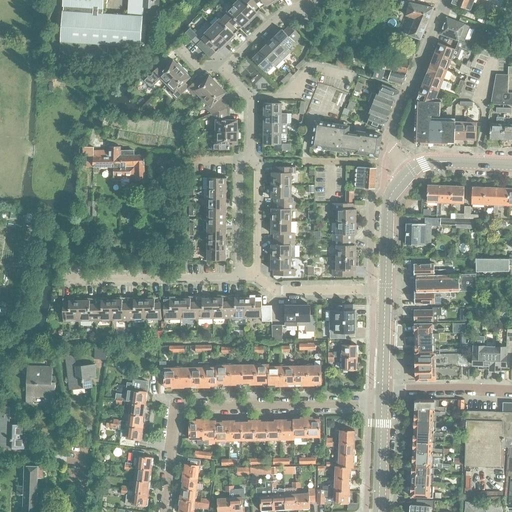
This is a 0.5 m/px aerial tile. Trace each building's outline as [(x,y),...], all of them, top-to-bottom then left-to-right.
[(103,13),(104,0),(63,0),(63,6),(64,6),(64,10),(63,10),(60,57),(108,60),(109,45),(141,47),(143,20),(145,20),(157,21),(157,16),(158,16),(159,0),(128,0),(127,14),(103,13)] [(238,0),(235,4),(251,21),(256,16),(254,15),(261,8),(254,0),(238,0)] [(254,0),(261,8),(269,3),(270,5),(275,2),(274,0),(254,0)] [(434,7),(402,0),(400,6),(408,9),(406,15),(411,16),(404,32),(409,34),(417,37),(421,39),(434,7)] [(473,2),(474,0),(453,0),(453,2),(465,7),(465,9),(474,13),(478,4),(473,2)] [(225,16),(239,30),(245,23),(247,25),(251,21),(235,4),(228,11),(229,12),(225,16)] [(485,26),(500,32),(504,20),(489,14),(485,26)] [(213,26),(229,43),(234,38),(232,37),(239,30),(225,16),(221,20),(220,18),(213,26)] [(440,33),(459,40),(464,42),(469,30),(463,28),(465,24),(447,17),(440,33)] [(275,36),(287,49),(295,41),(294,41),(300,36),(290,25),(284,31),(282,29),(275,36)] [(225,47),(229,43),(213,26),(205,33),(206,34),(202,38),(216,52),(223,45),(225,47)] [(491,30),(489,36),(496,38),(498,32),(491,30)] [(268,44),(280,56),(287,49),(275,36),(268,44)] [(464,42),(459,40),(455,49),(439,43),(435,53),(451,59),(457,62),(462,49),(468,51),(470,44),(464,42)] [(272,63),(280,56),(268,44),(260,51),(272,63)] [(275,65),(272,63),(260,51),(253,58),(267,73),(275,65)] [(431,63),(447,69),(451,59),(435,53),(432,62),(431,62),(431,63)] [(392,70),(391,70),(402,71),(403,71),(403,72),(405,72),(406,72),(407,72),(410,62),(388,58),(380,56),(377,67),(385,68),(392,70)] [(338,58),(336,66),(347,68),(349,60),(338,58)] [(161,78),(167,83),(183,67),(183,66),(182,66),(178,62),(177,63),(174,60),(166,67),(162,63),(144,80),(150,86),(153,86),(161,78)] [(427,73),(443,79),(447,69),(431,63),(427,73)] [(470,67),(466,65),(466,66),(462,65),(459,71),(468,74),(470,67)] [(176,99),(187,89),(183,84),(190,77),(187,73),(188,72),(184,68),(183,67),(167,83),(172,89),(169,92),(176,99)] [(382,80),(385,68),(377,67),(374,77),(382,80)] [(403,84),(407,72),(406,72),(405,72),(403,72),(403,71),(402,71),(391,70),(388,80),(403,84)] [(427,74),(423,83),(440,89),(443,79),(427,73),(427,74)] [(198,78),(187,89),(194,96),(197,93),(203,98),(219,82),(218,81),(214,77),(213,78),(210,75),(202,82),(198,78)] [(212,114),(227,108),(219,99),(226,92),(223,88),(224,87),(220,83),(219,82),(203,98),(208,104),(205,107),(212,114)] [(435,102),(440,89),(423,83),(416,101),(435,102)] [(377,94),(396,101),(399,91),(383,85),(379,94),(377,93),(377,94)] [(490,104),(511,104),(511,93),(507,92),(508,87),(493,87),(490,104)] [(373,103),(390,110),(393,101),(395,102),(396,101),(377,94),(373,103)] [(454,146),(454,139),(454,122),(454,121),(431,120),(432,115),(440,116),(441,102),(435,102),(416,101),(414,144),(454,146)] [(264,113),(282,113),(282,102),(264,102),(264,113)] [(388,120),(388,119),(386,119),(390,110),(373,103),(369,113),(388,120)] [(216,131),(239,132),(239,131),(239,125),(238,125),(238,120),(227,120),(227,108),(212,114),(212,124),(216,124),(216,131)] [(93,122),(102,125),(106,115),(104,114),(104,113),(100,111),(99,113),(98,112),(95,119),(94,119),(93,122)] [(388,119),(388,120),(369,113),(366,112),(362,121),(367,123),(384,130),(388,119)] [(288,123),(288,113),(282,113),(264,113),(264,123),(288,123)] [(490,138),(502,138),(503,124),(504,124),(504,117),(497,117),(496,124),(491,123),(490,138)] [(349,126),(343,125),(316,121),(312,146),(345,151),(345,150),(356,151),(356,152),(378,156),(381,135),(359,131),(359,133),(348,131),(349,126)] [(454,139),(465,140),(466,122),(454,122),(454,139)] [(477,123),(466,122),(465,140),(476,140),(477,123)] [(282,133),(282,134),(287,134),(288,123),(264,123),(264,133),(282,133)] [(511,124),(504,124),(503,124),(502,138),(511,138),(511,124)] [(239,133),(239,132),(216,131),(216,139),(212,139),(212,149),(227,150),(227,144),(237,144),(238,138),(239,138),(239,133)] [(281,144),(281,143),(282,134),(282,133),(264,133),(264,144),(275,144),(281,144)] [(145,180),(144,154),(134,155),(134,150),(121,150),(121,146),(109,146),(109,150),(94,150),(94,147),(87,147),(83,147),(83,167),(114,166),(114,175),(123,175),(123,180),(145,180)] [(270,177),(270,185),(292,185),(292,173),(296,173),(296,167),(275,166),(275,172),(272,172),(272,177),(270,177)] [(377,168),(376,168),(358,166),(356,187),(375,188),(377,168)] [(203,188),(204,188),(226,188),(227,177),(203,177),(203,188)] [(274,197),(274,203),(295,203),(295,197),(292,197),(292,185),(270,185),(270,193),(272,193),(272,197),(274,197)] [(442,211),(442,203),(439,203),(440,185),(428,185),(427,202),(437,203),(437,211),(442,211)] [(452,203),(452,186),(440,185),(439,203),(442,203),(452,203)] [(452,186),(452,203),(464,204),(465,186),(452,186)] [(485,187),(472,187),(472,204),(485,204),(485,187)] [(498,205),(497,205),(498,188),(485,187),(485,204),(494,205),(494,213),(498,213),(498,205)] [(204,188),(204,198),(208,198),(226,198),(226,188),(204,188)] [(509,205),(509,188),(498,188),(497,205),(498,205),(509,205)] [(226,198),(208,198),(208,208),(226,209),(226,198)] [(269,221),(291,221),(291,209),(295,209),(295,203),(274,203),(274,208),(272,208),(272,213),(269,213),(269,221)] [(337,209),(337,221),(359,221),(359,213),(357,213),(357,209),(354,209),(354,203),(333,203),(333,209),(337,209)] [(479,219),(479,215),(471,214),(471,206),(465,206),(464,214),(464,218),(479,219)] [(208,219),(226,219),(226,209),(208,208),(208,219)] [(202,229),(226,229),(226,219),(208,219),(202,219),(202,229)] [(456,226),(456,227),(476,228),(477,220),(457,219),(456,226)] [(274,239),(295,239),(295,233),(291,233),(291,221),(269,221),(269,229),(272,229),(272,233),(274,233),(274,239)] [(359,230),(359,221),(337,221),(337,233),(333,233),(333,239),(354,239),(354,234),(357,234),(357,229),(359,230)] [(407,224),(406,245),(425,245),(426,225),(407,224)] [(208,239),(226,239),(226,229),(202,229),(202,239),(208,239)] [(208,249),(226,249),(226,239),(208,239),(208,249)] [(295,239),(274,239),(274,244),(272,244),(272,249),(269,249),(269,257),(291,257),(291,245),(295,245),(295,239)] [(337,245),(337,257),(359,257),(359,249),(356,249),(356,245),(354,245),(354,239),(333,239),(333,245),(337,245)] [(226,249),(208,249),(207,260),(226,260),(226,249)] [(291,257),(269,257),(269,265),(271,265),(271,269),(274,269),(274,275),(295,275),(295,269),(291,269),(291,257)] [(359,257),(337,257),(337,269),(333,269),(333,276),(354,276),(354,270),(356,270),(356,266),(359,266),(359,257)] [(490,271),(490,258),(476,258),(476,271),(490,271)] [(499,271),(499,258),(490,258),(490,271),(499,271)] [(511,265),(511,259),(509,259),(509,258),(499,258),(499,271),(509,271),(509,265),(511,265)] [(415,264),(415,275),(454,275),(454,274),(454,269),(441,270),(435,270),(435,263),(415,264)] [(476,274),(454,274),(454,275),(415,275),(415,292),(450,291),(476,291),(476,274)] [(450,297),(450,291),(415,292),(415,305),(436,304),(435,297),(450,297)] [(250,297),(245,297),(246,317),(262,317),(262,321),(272,321),(272,305),(262,305),(262,294),(250,294),(250,297)] [(181,298),(181,319),(197,318),(197,295),(186,296),(186,298),(181,298)] [(208,295),(197,295),(197,318),(213,318),(213,298),(208,298),(208,295)] [(218,297),(213,298),(213,318),(230,318),(229,295),(218,295),(218,297)] [(240,295),(229,295),(230,318),(246,317),(245,297),(240,297),(240,295)] [(144,299),(145,319),(161,319),(161,296),(149,296),(149,299),(144,299)] [(164,319),(181,319),(181,298),(176,298),(176,296),(164,296),(164,319)] [(80,300),(80,321),(96,320),(96,297),(85,298),(85,300),(80,300)] [(107,297),(96,297),(96,320),(112,320),(112,299),(107,300),(107,297)] [(117,299),(112,299),(112,320),(129,320),(128,297),(117,297),(117,299)] [(128,297),(129,320),(145,319),(144,299),(139,299),(139,297),(128,297)] [(64,321),(80,321),(80,300),(75,300),(75,298),(63,298),(64,321)] [(330,310),(330,321),(357,321),(357,315),(355,315),(355,310),(353,310),(353,305),(337,304),(337,310),(330,310)] [(285,325),(300,325),(300,305),(286,305),(285,325)] [(300,305),(300,325),(306,325),(306,331),(315,331),(315,315),(310,315),(310,305),(300,305)] [(432,308),(433,310),(415,310),(415,322),(433,322),(438,321),(438,315),(442,315),(442,307),(432,308)] [(357,321),(330,321),(330,338),(346,338),(346,332),(355,332),(355,327),(357,327),(357,321)] [(465,333),(465,332),(465,323),(449,323),(449,333),(465,333)] [(423,333),(444,333),(444,328),(435,329),(435,324),(415,324),(415,325),(414,326),(414,329),(415,330),(415,334),(418,333),(419,334),(423,334),(423,333)] [(282,325),(272,325),(272,341),(282,341),(282,325)] [(496,347),(496,348),(495,370),(500,370),(501,366),(511,367),(511,348),(511,329),(507,329),(506,347),(496,347)] [(444,333),(423,333),(423,334),(419,334),(418,333),(415,334),(415,338),(414,338),(414,342),(416,343),(416,344),(440,344),(439,337),(447,337),(447,333),(444,333)] [(483,369),(484,346),(474,346),(475,341),(468,341),(468,355),(473,355),(473,365),(478,365),(477,369),(483,369)] [(416,350),(416,354),(461,353),(461,349),(440,349),(440,344),(416,344),(416,345),(414,346),(414,349),(416,350)] [(109,346),(110,354),(118,353),(117,345),(109,346)] [(328,357),(334,357),(343,357),(357,357),(357,352),(357,346),(358,346),(358,345),(351,345),(343,345),(343,352),(333,352),(333,353),(328,352),(328,357)] [(483,369),(490,369),(490,370),(495,370),(496,348),(496,347),(484,346),(483,369)] [(97,359),(106,359),(106,347),(97,347),(97,359)] [(416,367),(461,366),(468,366),(467,353),(461,353),(416,354),(416,367)] [(66,355),(69,380),(71,380),(72,389),(92,387),(91,378),(96,377),(95,364),(76,366),(75,354),(66,355)] [(357,362),(357,357),(343,357),(343,369),(344,369),(344,372),(348,372),(348,369),(357,369),(357,362)] [(217,386),(217,384),(217,368),(210,368),(210,362),(198,362),(198,369),(191,369),(191,387),(198,386),(198,388),(210,388),(210,386),(217,386)] [(269,367),(269,365),(243,366),(243,383),(250,383),(250,385),(262,384),(262,383),(269,383),(269,367)] [(55,404),(56,376),(52,376),(53,367),(27,366),(26,403),(33,404),(33,396),(45,397),(45,404),(55,404)] [(217,366),(217,368),(217,384),(224,384),(224,385),(236,385),(236,383),(243,383),(243,366),(217,366)] [(295,366),(269,367),(269,383),(269,385),(276,384),(276,386),(288,386),(288,384),(295,384),(295,366)] [(295,366),(295,384),(302,384),(302,385),(314,385),(314,384),(322,383),(321,366),(295,366)] [(462,379),(461,366),(416,367),(416,380),(462,379)] [(191,387),(191,369),(165,369),(165,387),(172,387),(172,389),(184,388),(184,387),(191,387)] [(125,401),(146,404),(147,400),(146,400),(147,394),(148,394),(148,393),(140,392),(141,386),(141,384),(127,382),(125,394),(116,393),(115,399),(116,400),(122,400),(125,401)] [(415,400),(415,410),(422,411),(422,412),(428,412),(428,410),(434,410),(434,411),(445,412),(445,407),(434,406),(434,400),(415,400)] [(130,414),(130,415),(144,417),(145,410),(146,404),(125,401),(124,405),(123,407),(123,413),(130,414)] [(502,447),(511,447),(511,402),(503,402),(502,412),(467,411),(465,466),(501,467),(502,447)] [(30,449),(30,435),(26,435),(26,425),(10,424),(11,406),(1,406),(0,436),(0,447),(28,449),(27,457),(40,458),(40,450),(30,449)] [(444,416),(445,412),(434,411),(434,410),(428,410),(428,412),(422,412),(422,411),(415,410),(414,421),(433,421),(434,415),(444,416)] [(144,417),(130,415),(129,421),(113,419),(113,423),(111,423),(111,425),(143,429),(144,424),(143,424),(144,417),(145,417),(144,417)] [(294,419),(294,421),(294,439),(295,439),(295,444),(307,444),(307,442),(314,442),(314,436),(320,436),(320,418),(313,419),(313,417),(301,417),(301,419),(294,419)] [(216,423),(216,421),(209,421),(209,420),(197,420),(197,422),(190,422),(190,440),(197,439),(197,444),(203,444),(203,439),(216,439),(216,423)] [(294,421),(287,421),(287,420),(281,420),(275,420),(275,422),(268,422),(268,440),(294,439),(294,421)] [(223,423),(216,423),(216,439),(216,441),(243,440),(242,423),(235,423),(235,421),(223,421),(223,423)] [(249,422),(242,423),(243,440),(268,440),(268,422),(261,422),(261,421),(255,421),(249,421),(249,422)] [(433,432),(444,432),(444,428),(433,427),(433,421),(414,421),(414,431),(421,431),(421,432),(427,433),(427,431),(433,431),(433,432)] [(142,434),(143,429),(111,425),(110,428),(122,429),(120,438),(127,438),(126,439),(142,441),(142,440),(141,440),(142,434)] [(340,429),(340,442),(355,442),(355,437),(354,437),(355,431),(355,430),(340,429)] [(443,437),(444,432),(433,432),(433,431),(427,431),(427,433),(421,432),(421,431),(414,431),(413,441),(433,442),(433,436),(443,437)] [(355,442),(340,442),(332,442),(326,441),(326,446),(340,447),(339,454),(354,454),(354,447),(355,442)] [(431,453),(443,453),(449,454),(450,449),(432,448),(433,442),(413,441),(413,452),(420,452),(420,453),(426,453),(426,451),(432,452),(431,453)] [(442,457),(443,453),(431,453),(432,452),(426,451),(426,453),(420,453),(420,452),(413,452),(412,462),(431,463),(432,457),(442,457)] [(339,466),(351,466),(354,466),(354,461),(353,461),(354,454),(354,455),(354,454),(339,454),(339,466)] [(137,469),(152,471),(152,465),(153,459),(153,458),(139,457),(138,462),(131,461),(131,465),(125,464),(125,467),(131,468),(137,469)] [(412,472),(412,474),(431,475),(431,468),(446,468),(446,464),(431,463),(412,462),(412,467),(410,468),(410,471),(412,472)] [(184,471),(183,476),(198,478),(199,466),(185,464),(185,465),(184,471)] [(351,466),(339,466),(336,465),(335,477),(350,478),(350,477),(350,471),(351,466)] [(22,511),(36,511),(37,478),(42,478),(42,467),(37,467),(24,466),(23,487),(17,486),(17,495),(23,496),(22,511)] [(150,482),(151,475),(152,471),(137,469),(136,480),(150,482)] [(412,480),(411,485),(430,486),(431,475),(412,474),(412,475),(410,475),(410,479),(412,480)] [(183,481),(182,488),(197,490),(198,478),(183,476),(183,481)] [(335,490),(350,491),(350,485),(349,485),(350,478),(350,477),(350,478),(335,477),(335,485),(329,485),(323,485),(323,490),(329,490),(335,490)] [(150,482),(136,480),(134,492),(149,494),(150,489),(149,489),(150,482)] [(274,509),(272,481),(266,481),(267,487),(260,488),(261,496),(262,510),(269,509),(269,510),(274,509)] [(279,508),(286,508),(285,488),(284,488),(284,489),(279,488),(278,489),(277,488),(276,481),(272,481),(274,509),(279,509),(279,508)] [(284,488),(285,488),(286,508),(286,509),(286,508),(293,508),(298,508),(297,493),(296,488),(296,482),(292,482),(292,487),(284,488)] [(230,498),(231,511),(236,511),(243,511),(244,511),(243,497),(242,497),(242,490),(234,490),(234,485),(230,486),(230,492),(230,498)] [(430,486),(411,485),(411,486),(410,487),(410,491),(411,491),(411,498),(430,498),(430,486)] [(182,488),(182,489),(181,495),(180,500),(195,502),(197,490),(182,488)] [(297,493),(298,508),(303,507),(309,506),(309,507),(310,507),(310,501),(316,500),(315,488),(309,488),(309,492),(297,493)] [(349,495),(350,491),(335,490),(334,501),(349,502),(349,501),(349,495)] [(149,494),(134,492),(127,491),(122,491),(121,494),(126,495),(125,504),(133,505),(133,504),(147,506),(147,505),(148,499),(149,494)] [(231,511),(230,498),(218,499),(218,511),(231,511)] [(411,509),(410,511),(431,511),(432,501),(417,499),(416,505),(410,505),(410,509),(411,509)] [(201,502),(195,502),(180,500),(180,505),(180,511),(179,511),(178,511),(193,511),(194,508),(208,510),(209,504),(201,502)] [(505,511),(506,504),(486,503),(486,504),(466,502),(465,511),(505,511)]
